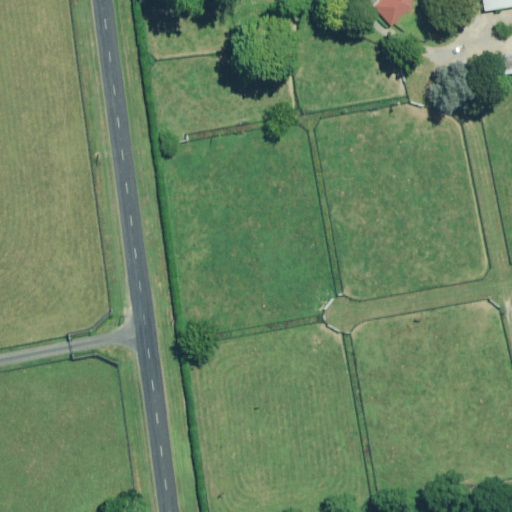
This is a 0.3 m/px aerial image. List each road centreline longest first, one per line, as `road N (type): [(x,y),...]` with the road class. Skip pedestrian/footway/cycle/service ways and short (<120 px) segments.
road 1 (unclassified): [(99,0),(167,511)]
road 2 (unknown): [(0,360),(143,330)]
